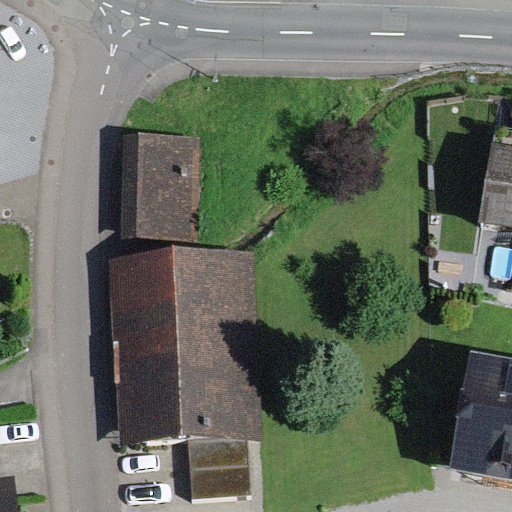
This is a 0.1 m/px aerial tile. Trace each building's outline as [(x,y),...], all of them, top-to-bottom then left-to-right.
[(511,141),(482,137),(467,229),(511,236),(511,141)] [(199,232),(200,147),(138,146),(136,231),(199,232)] [(250,264),(109,272),(120,455),(190,451),(193,502),(249,498),(247,449),(262,448),(250,264)] [(511,494),(511,375),(475,369),(453,484),(506,494),(511,494)] [(0,511),(20,511),(19,498),(0,499),(0,511)]
